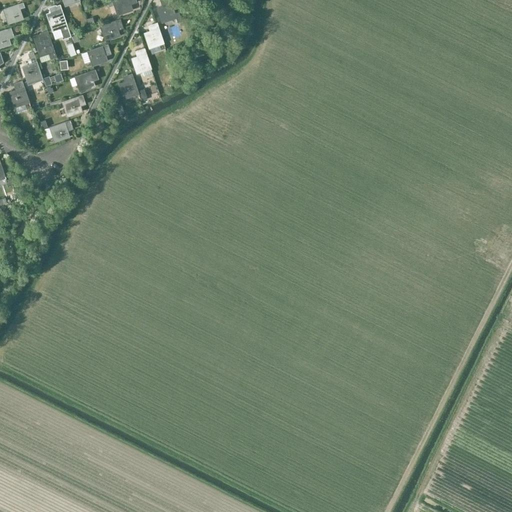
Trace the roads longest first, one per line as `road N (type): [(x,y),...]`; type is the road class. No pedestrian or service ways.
road 1 (track): [(511,263),(387,511)]
road 2 (track): [(511,112),(290,0)]
